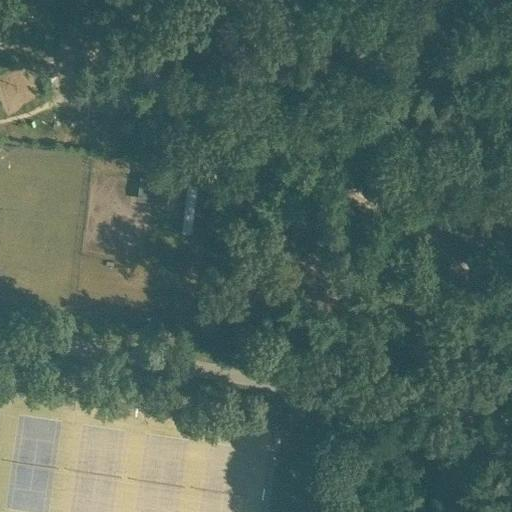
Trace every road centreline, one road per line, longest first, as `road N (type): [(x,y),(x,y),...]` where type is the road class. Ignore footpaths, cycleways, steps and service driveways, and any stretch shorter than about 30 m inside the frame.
road 1 (unclassified): [(0,338),(511,424)]
road 2 (track): [(511,297),(312,164),(261,172),(222,157),(205,133),(202,101),(239,0)]
